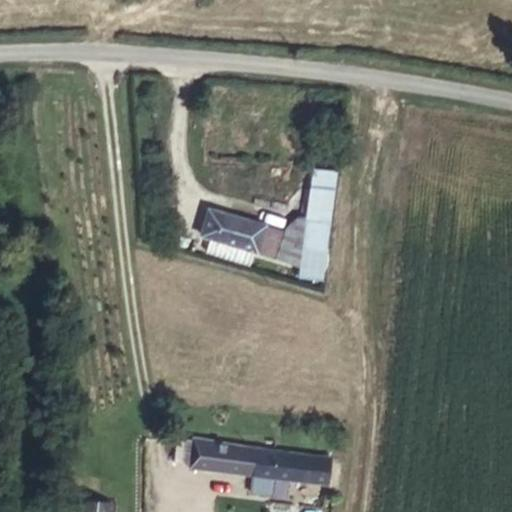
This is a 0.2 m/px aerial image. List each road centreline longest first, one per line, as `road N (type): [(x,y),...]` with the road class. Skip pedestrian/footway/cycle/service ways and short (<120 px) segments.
road 1 (unclassified): [(0,53),(226,58),(416,79),(511,100)]
road 2 (unknown): [(103,52),(129,357),(147,430)]
